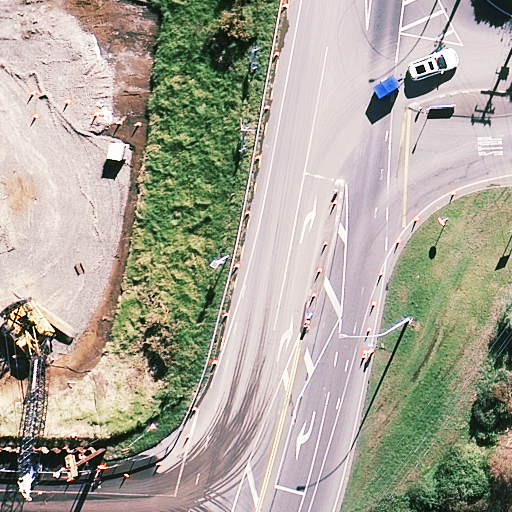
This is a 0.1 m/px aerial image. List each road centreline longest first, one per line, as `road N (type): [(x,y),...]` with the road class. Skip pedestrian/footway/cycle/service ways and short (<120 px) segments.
road 1 (motorway): [(291,511),(511,491)]
road 2 (secondary): [(0,191),(48,0)]
